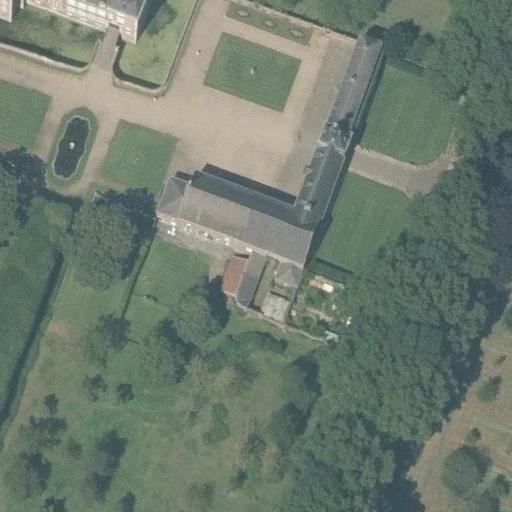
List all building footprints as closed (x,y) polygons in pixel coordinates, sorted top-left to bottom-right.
[(24,3),(112,35),(134,44),(145,13),(124,5),(109,0),(0,0),(0,19),(10,23),(15,11),(20,13),(24,3)] [(348,149),(351,142),(383,55),(358,45),(322,139),(348,149)] [(417,58),(414,67),(445,78),(449,69),(417,58)] [(340,171),(343,165),(343,163),(317,154),(293,217),(276,265),(281,266),(274,284),(297,292),(298,288),(298,287),(303,273),(340,171)] [(266,262),(276,265),(293,217),(194,181),(190,191),(169,184),(155,220),(176,228),(176,229),(226,248),(250,256),(247,265),(230,259),(229,264),(217,294),(234,300),(233,301),(234,307),(236,311),(246,315),(266,262)] [(282,326),(290,305),(267,297),(259,318),(282,326)] [(324,345),(335,349),(338,339),(327,335),(324,345)]
